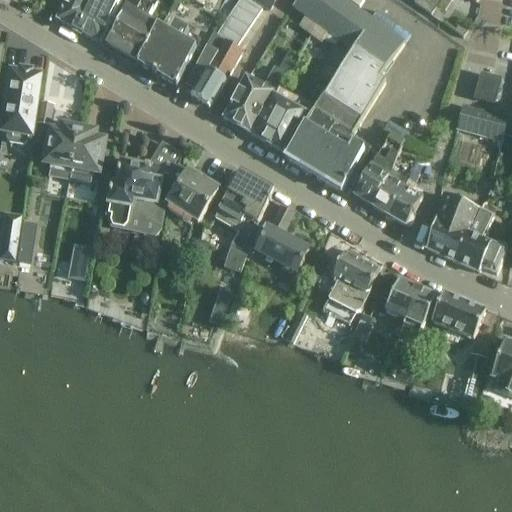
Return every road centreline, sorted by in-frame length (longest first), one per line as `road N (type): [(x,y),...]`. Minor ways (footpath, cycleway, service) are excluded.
road 1 (residential): [(511,306),(378,242),(0,13)]
road 2 (unknown): [(375,0),(415,46),(393,110),(419,134)]
